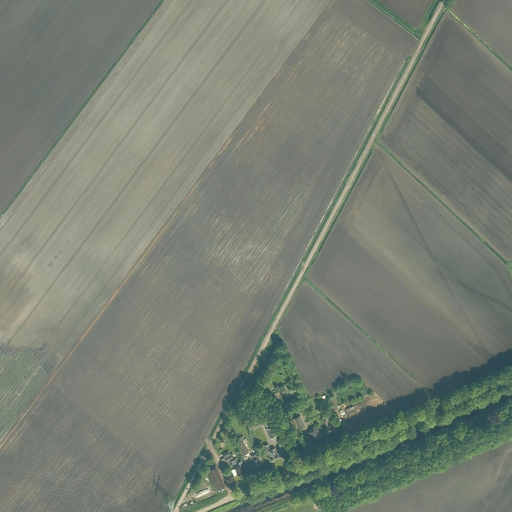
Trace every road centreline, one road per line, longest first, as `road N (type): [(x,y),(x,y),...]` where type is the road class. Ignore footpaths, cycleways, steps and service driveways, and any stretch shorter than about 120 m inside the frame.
road 1 (track): [(444,0),(175,511)]
road 2 (unclassified): [(511,375),(199,511)]
road 3 (track): [(511,409),(274,511)]
